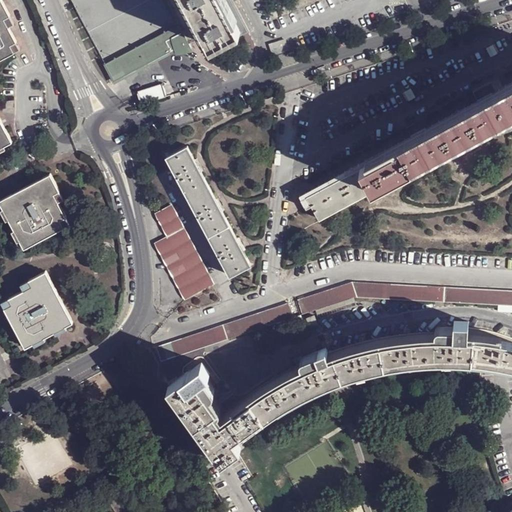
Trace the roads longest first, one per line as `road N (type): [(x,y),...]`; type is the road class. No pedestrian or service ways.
road 1 (residential): [(510,0),(128,127)]
road 2 (residential): [(0,411),(127,336),(144,284),(138,229)]
